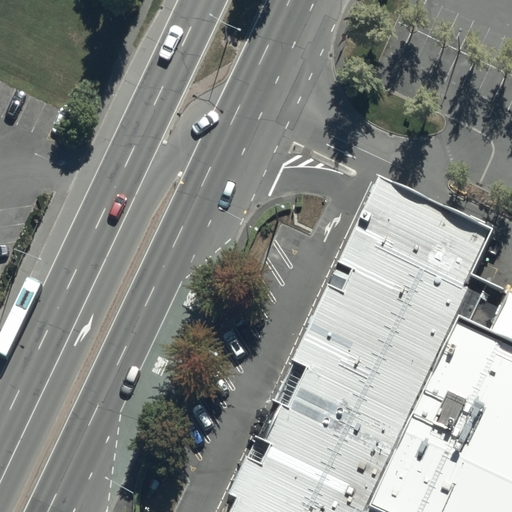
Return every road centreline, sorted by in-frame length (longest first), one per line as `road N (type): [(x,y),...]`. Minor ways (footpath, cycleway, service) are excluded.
road 1 (secondary): [(300,0),(60,511)]
road 2 (secondary): [(0,439),(205,0)]
